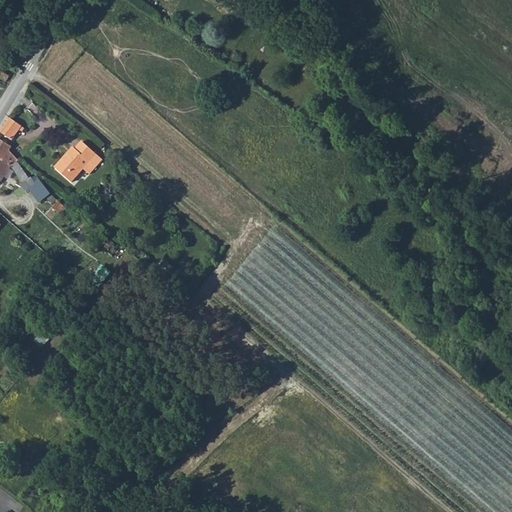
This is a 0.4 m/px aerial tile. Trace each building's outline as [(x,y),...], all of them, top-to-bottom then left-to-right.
[(231,0),(248,12),(255,2),(252,0),(231,0)] [(0,78),(5,82),(9,75),(0,69),(0,78)] [(0,131),(12,139),(21,126),(9,118),(0,131)] [(0,139),(0,181),(1,182),(11,166),(14,167),(13,169),(24,184),(21,185),(26,191),(36,184),(31,178),(30,178),(18,162),(18,160),(10,150),(11,147),(0,139)] [(55,168),(71,182),(83,169),(89,174),(102,160),(82,142),(75,149),(73,147),(55,168)]
